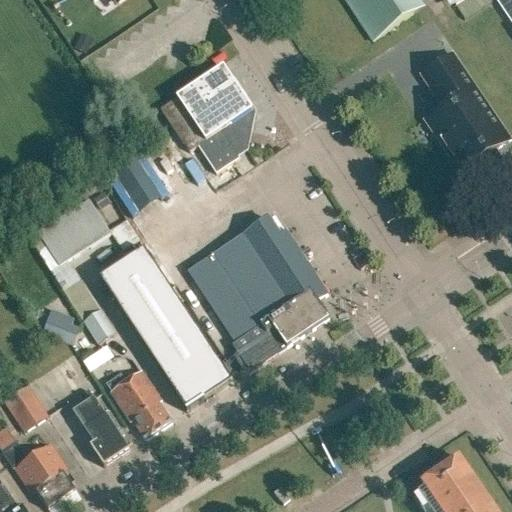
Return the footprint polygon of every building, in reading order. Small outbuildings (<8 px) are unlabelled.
[(340,0),(367,43),(420,11),(412,0),(340,0)] [(511,0),(495,0),(511,24),(511,0)] [(452,58),(422,79),(429,88),(445,111),(426,124),(458,170),(462,167),(474,184),(502,165),(494,153),(510,143),(452,58)] [(241,162),(232,150),(243,143),(244,133),(253,134),(255,123),(250,116),(253,114),(224,70),(161,112),(191,156),(199,150),(217,178),(241,162)] [(105,192),(92,199),(100,212),(112,205),(105,192)] [(59,268),(111,236),(90,201),(38,233),(59,268)] [(268,219),(188,273),(236,344),(232,347),(248,371),(249,370),(253,371),(256,372),(287,350),(330,322),(318,304),(329,296),(285,232),(283,233),(284,234),(280,237),(268,219)] [(220,368),(144,253),(99,282),(186,414),(187,415),(232,385),(221,368),(220,368)] [(100,347),(117,336),(102,312),(84,324),(100,347)] [(46,325),(41,336),(63,345),(68,334),(46,325)] [(104,346),(80,361),(87,372),(111,357),(104,346)] [(161,405),(141,375),(125,386),(120,379),(107,387),(112,395),(110,396),(130,426),(133,425),(141,437),(145,443),(172,425),(167,419),(159,407),(161,405)] [(27,393),(6,406),(25,436),(46,422),(27,393)] [(102,414),(88,393),(80,399),(85,408),(73,416),(93,447),(90,449),(104,470),(132,451),(132,450),(131,450),(105,411),(102,414)] [(36,494),(48,511),(76,493),(64,475),(66,473),(49,448),(28,462),(16,445),(2,454),(13,471),(16,469),(34,495),(36,494)] [(494,511),(460,461),(421,487),(437,511),(494,511)] [(16,507),(2,486),(0,487),(0,511),(28,511),(22,503),(16,507)]
